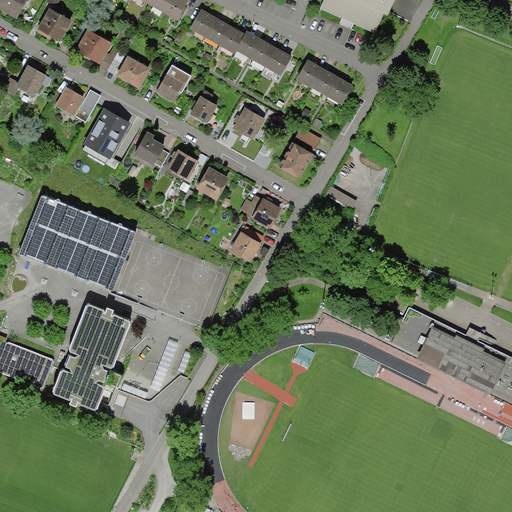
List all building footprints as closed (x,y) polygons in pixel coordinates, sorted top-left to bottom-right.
[(22,0),(0,0),(0,6),(14,15),(22,0)] [(139,0),(175,21),(186,3),(181,0),(139,0)] [(395,0),(319,0),(317,6),(381,33),(395,0)] [(47,8),(35,28),(56,40),(68,20),(47,8)] [(242,36),(198,11),(188,28),(232,53),(234,49),(242,36)] [(246,30),(234,49),(278,77),(290,58),(246,30)] [(74,51),(95,63),(107,44),(85,32),(74,51)] [(146,69),(125,57),(115,75),(136,87),(146,69)] [(350,85),(306,60),(294,79),(338,105),(350,85)] [(182,92),(191,76),(173,65),(167,75),(165,74),(156,91),(174,101),(179,91),(182,92)] [(16,83),(33,93),(43,75),(25,66),(16,83)] [(52,106),(69,115),(79,97),(62,88),(52,106)] [(100,95),(90,90),(75,116),(85,122),(100,95)] [(198,95),(188,114),(204,123),(214,105),(198,95)] [(233,130),(252,140),(264,119),(244,108),(233,130)] [(110,157),(129,124),(103,110),(85,143),(110,157)] [(165,149),(145,138),(135,155),(155,166),(165,149)] [(278,167),(297,177),(310,154),(291,144),(278,167)] [(166,169),(185,180),(196,162),(176,151),(166,169)] [(195,189),(213,198),(224,177),(206,167),(195,189)] [(332,184),(326,195),(351,210),(357,200),(332,184)] [(66,204),(41,194),(18,253),(44,263),(66,204)] [(250,217),(268,227),(278,209),(261,198),(250,217)] [(98,216),(66,204),(44,263),(76,275),(98,216)] [(135,230),(98,216),(76,275),(112,289),(135,230)] [(257,240),(241,231),(227,255),(243,264),(257,240)] [(88,302),(85,304),(68,348),(68,350),(77,354),(73,356),(69,354),(64,365),(69,367),(70,371),(63,368),(59,370),(51,389),(52,393),(68,399),(71,397),(68,403),(75,405),(77,400),(78,402),(93,408),(95,407),(103,387),(102,384),(94,381),(98,379),(103,380),(108,369),(102,367),(101,363),(109,366),(112,365),(129,321),(128,318),(114,312),(111,314),(113,309),(106,306),(104,311),(104,308),(88,302)] [(390,343),(511,403),(511,355),(494,347),(497,341),(471,328),(468,335),(408,305),(390,343)] [(0,373),(41,390),(52,360),(6,341),(7,338),(0,334),(0,373)]
